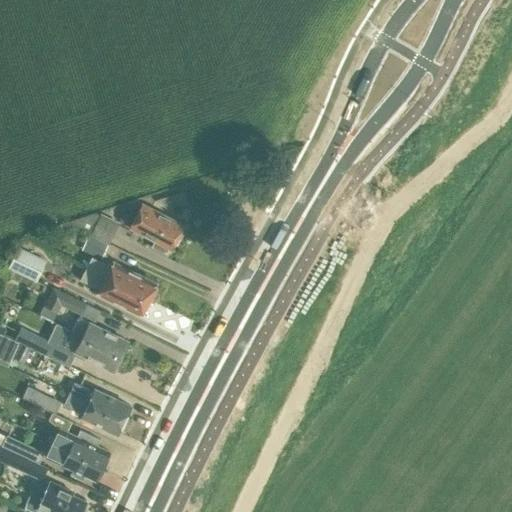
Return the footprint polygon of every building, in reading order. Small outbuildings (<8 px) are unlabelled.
[(168,246),(171,248),(183,224),(142,203),(130,227),(155,239),(151,246),(162,252),(166,250),(168,246)] [(100,213),(90,234),(109,243),(119,223),(100,213)] [(109,243),(90,234),(89,235),(88,234),(81,250),(101,258),(108,244),(109,243)] [(35,281),(43,264),(17,251),(9,269),(35,281)] [(113,260),(110,266),(91,256),(89,261),(82,258),(80,264),(86,267),(148,297),(156,281),(113,260)] [(148,297),(86,267),(80,279),(99,289),(97,292),(140,313),(148,297)] [(81,315),(86,303),(52,287),(44,306),(57,313),(61,305),(81,315)] [(83,336),(120,354),(127,339),(90,321),(89,322),(78,317),(72,330),(83,336)] [(43,354),(46,356),(53,343),(20,327),(14,340),(43,354)] [(83,336),(72,330),(64,345),(112,369),(120,354),(83,336)] [(0,333),(0,346),(10,351),(14,340),(0,333)] [(95,387),(93,390),(83,386),(74,382),(68,393),(124,418),(130,404),(95,387)] [(43,393),(27,386),(22,397),(37,404),(43,393)] [(0,408),(5,410),(8,390),(0,388),(0,408)] [(124,418),(68,393),(63,405),(71,409),(82,414),(81,416),(117,433),(124,418)] [(53,442),(102,465),(108,451),(97,446),(100,439),(79,430),(76,436),(59,428),(53,442)] [(36,462),(40,455),(42,451),(14,439),(9,449),(36,462)] [(102,465),(53,442),(46,457),(73,470),(71,474),(82,480),(84,475),(95,480),(102,465)] [(41,480),(47,468),(19,455),(13,467),(41,480)] [(50,481),(38,507),(48,511),(79,511),(85,500),(70,494),(72,491),(59,485),(50,481)]
